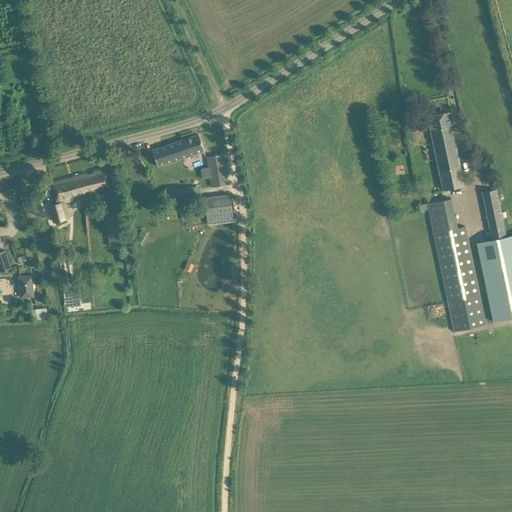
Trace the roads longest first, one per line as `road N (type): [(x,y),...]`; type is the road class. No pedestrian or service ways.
road 1 (track): [(178,0),(230,109),(245,228),(225,511)]
road 2 (unclassified): [(395,0),(230,109),(0,173)]
